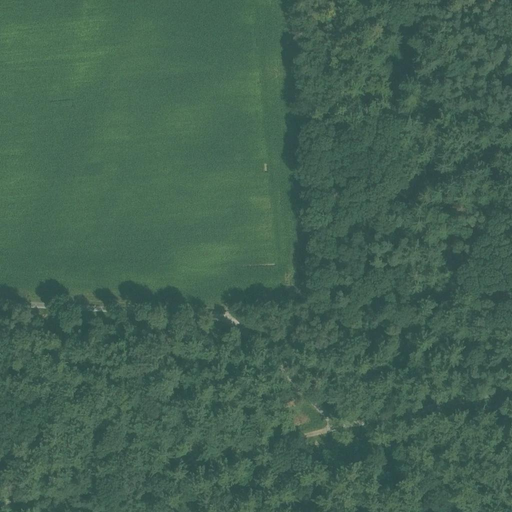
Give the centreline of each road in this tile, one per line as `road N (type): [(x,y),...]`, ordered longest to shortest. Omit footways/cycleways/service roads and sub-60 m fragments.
road 1 (unclassified): [(511,387),(334,424),(227,319),(0,304)]
road 2 (track): [(0,496),(334,424)]
